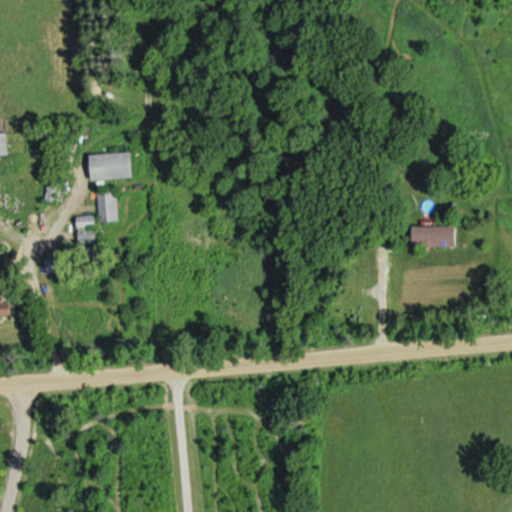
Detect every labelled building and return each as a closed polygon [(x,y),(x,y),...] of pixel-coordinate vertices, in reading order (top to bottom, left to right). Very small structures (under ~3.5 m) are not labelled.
[(8,134),(0,134),(0,157),(9,157),(8,134)] [(135,180),(133,154),(91,156),(93,182),(135,180)] [(119,223),(119,194),(100,194),(100,223),(119,223)] [(95,218),(79,218),(79,245),(95,245),(95,218)] [(413,249),(457,249),(457,228),(413,228),(413,249)] [(61,274),(60,260),(47,261),(48,275),(61,274)] [(4,304),(4,287),(0,286),(0,319),(12,319),(12,304),(4,304)]
